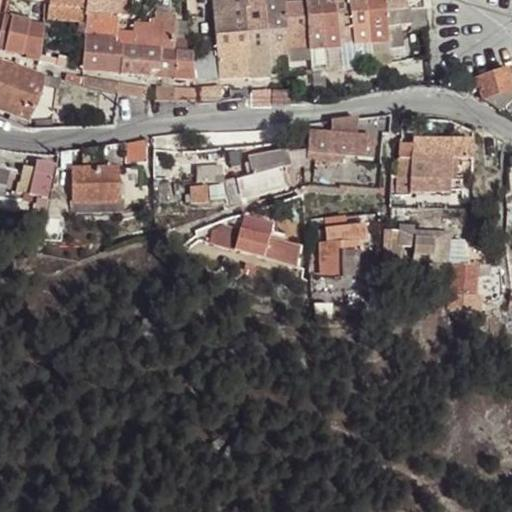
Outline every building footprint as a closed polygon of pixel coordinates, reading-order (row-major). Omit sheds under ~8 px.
[(85,32),(86,0),(51,0),(51,1),(50,20),(79,22),(78,31),(85,32)] [(86,0),(85,32),(84,41),(117,43),(116,55),(123,56),(123,47),(158,50),(173,51),(174,41),(176,22),(172,21),(153,20),(153,26),(135,24),(134,33),(118,32),(119,17),(120,0),(86,0)] [(130,0),(120,0),(119,17),(129,18),(130,0)] [(231,41),(248,40),(246,0),(212,0),(216,39),(231,38),(231,41)] [(271,56),(269,6),(264,6),(263,0),(246,0),(248,40),(250,78),(271,77),(271,56)] [(389,41),(387,27),(401,26),(412,25),(412,29),(426,28),(423,0),(305,0),(306,3),(286,5),(286,0),(263,0),(264,6),(269,6),(271,56),(289,55),(289,52),(310,51),(325,50),(340,48),(358,47),(371,46),(371,43),(389,41)] [(154,12),(153,20),(172,21),(173,14),(154,12)] [(22,54),(41,57),(45,28),(28,25),(29,21),(3,17),(0,33),(0,49),(1,50),(6,51),(22,54)] [(401,26),(387,27),(389,41),(389,48),(404,47),(401,26)] [(84,41),(85,32),(78,31),(76,31),(76,42),(84,43),(84,41)] [(250,78),(248,40),(231,41),(231,38),(216,39),(217,54),(192,56),(194,81),(250,78)] [(84,43),(83,71),(121,73),(123,56),(116,55),(117,43),(84,41),(84,43)] [(190,41),(174,41),(173,51),(176,52),(192,54),(190,41)] [(371,46),(373,66),(391,63),(389,48),(389,41),(371,43),(371,46)] [(358,47),(360,67),(373,66),(371,46),(358,47)] [(151,77),(151,71),(158,71),(158,50),(123,47),(123,56),(121,73),(121,75),(151,77)] [(358,47),(340,48),(342,68),(360,67),(358,47)] [(340,48),(325,50),(326,70),(342,68),(340,48)] [(157,78),(175,80),(176,52),(173,51),(158,50),(158,71),(157,78)] [(325,50),(310,51),(311,61),(312,71),(326,70),(325,50)] [(311,61),(310,51),(289,52),(289,55),(290,63),(311,61)] [(192,54),(176,52),(175,80),(194,81),(192,56),(192,54)] [(58,60),(57,65),(67,68),(68,62),(58,60)] [(18,66),(0,61),(0,109),(11,113),(9,120),(26,126),(41,85),(44,77),(18,66)] [(511,85),(506,69),(465,82),(469,93),(479,89),(483,100),(485,100),(499,110),(504,107),(511,101),(511,85)] [(82,78),(67,74),(65,81),(80,85),(82,78)] [(59,80),(44,77),(41,85),(57,89),(59,80)] [(116,83),(84,77),(84,86),(115,93),(116,83)] [(125,85),(116,83),(115,93),(120,95),(125,95),(125,85)] [(148,88),(125,85),(125,95),(147,100),(148,88)] [(174,90),(156,88),(156,102),(174,102),(174,90)] [(345,96),(345,89),(326,90),(327,97),(345,96)] [(195,91),(180,90),(180,102),(196,102),(195,91)] [(271,105),(271,94),(250,94),(250,105),(271,105)] [(358,117),(357,133),(379,134),(379,117),(358,117)] [(353,120),(331,122),(331,136),(309,135),(307,164),(328,165),(329,155),(371,159),(373,140),(353,138),(353,120)] [(148,138),(126,143),(126,163),(149,162),(148,138)] [(473,159),(473,142),(412,142),(412,146),(412,159),(399,158),(398,177),(397,193),(450,193),(450,160),(473,159)] [(412,146),(400,145),(399,158),(412,159),(412,146)] [(258,196),(290,188),(286,171),(291,170),(286,153),(249,162),(249,164),(245,165),(249,179),(227,184),(233,208),(259,201),(258,196)] [(54,166),(48,165),(49,155),(33,154),(31,169),(23,167),(18,194),(24,195),(23,202),(33,204),(35,196),(48,198),(54,166)] [(10,172),(0,169),(0,197),(4,197),(10,172)] [(118,170),(73,170),(74,202),(70,202),(71,212),(125,212),(124,200),(118,200),(118,170)] [(192,203),(208,202),(208,188),(191,189),(192,203)] [(224,190),(210,192),(211,201),(225,199),(224,190)] [(49,201),(37,199),(35,213),(46,215),(49,201)] [(455,268),(469,269),(469,244),(450,244),(450,235),(399,235),(399,227),(390,226),(390,232),(383,232),(383,260),(455,268)] [(264,259),(264,257),(296,266),(301,249),(269,240),(269,241),(240,233),(235,252),(264,259)] [(364,283),(362,243),(320,245),(321,276),(312,276),(313,285),(332,285),(332,287),(353,286),(353,284),(364,283)] [(257,269),(245,265),(242,274),(250,277),(250,276),(254,278),(257,269)] [(475,298),(478,270),(469,269),(455,268),(453,297),(475,298)]
